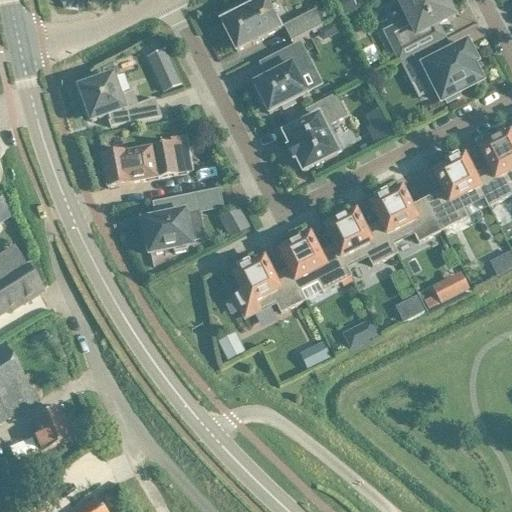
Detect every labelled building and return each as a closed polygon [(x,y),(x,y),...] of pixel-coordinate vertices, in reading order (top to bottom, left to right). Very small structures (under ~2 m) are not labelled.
[(391,45),(400,62),(438,43),(431,30),(441,24),(441,23),(448,20),(448,21),(452,19),(447,9),(446,5),(449,3),(447,0),(400,0),(398,1),(409,22),(391,31),(397,42),(398,45),(394,47),(392,44),(391,45)] [(222,24),(237,53),(252,45),(252,46),(267,38),(280,31),(265,2),(250,10),(249,8),(237,14),(238,16),(222,24)] [(283,27),(291,43),(323,27),(315,11),(283,27)] [(311,68),(299,46),(261,66),(271,85),(257,93),(269,115),(283,108),(284,111),(294,106),(292,103),(306,96),(296,76),(311,68)] [(458,95),(481,83),(472,66),(475,64),(466,46),(437,61),(430,47),(401,62),(413,85),(428,77),(442,103),(445,102),(447,105),(459,99),(458,95)] [(176,74),(159,82),(165,95),(182,87),(176,74)] [(110,129),(162,119),(155,101),(138,107),(133,93),(119,98),(113,79),(80,90),(91,123),(108,117),(111,123),(108,123),(110,129)] [(175,109),(202,103),(198,86),(171,92),(175,109)] [(288,151),(288,153),(292,151),(296,159),(293,161),(293,162),(296,161),(303,174),(338,157),(337,155),(342,152),(335,140),(330,142),(324,130),(347,118),(336,96),(286,122),(286,123),(293,120),(297,129),(284,136),(291,150),(288,151)] [(475,180),(484,198),(483,199),(488,209),(511,197),(511,193),(508,186),(511,183),(511,139),(510,136),(507,137),(505,133),(492,140),(494,144),(480,152),(490,172),(475,180)] [(103,157),(102,157),(108,189),(108,190),(110,190),(120,188),(144,183),(158,180),(188,173),(182,141),(103,157)] [(444,196),(428,204),(443,232),(467,220),(462,209),(483,199),(484,198),(475,180),(464,160),(460,162),(458,157),(444,164),(447,169),(434,175),(444,196)] [(371,207),(382,228),(391,246),(392,245),(413,234),(418,245),(443,232),(428,204),(412,212),(402,191),(389,198),(386,193),(373,200),(376,205),(371,207)] [(185,217),(198,214),(195,198),(154,206),(157,221),(143,224),(150,257),(173,252),(174,255),(188,252),(187,249),(191,248),(185,217)] [(2,200),(0,202),(0,228),(0,229),(13,221),(2,200)] [(325,230),(336,251),(345,269),(346,268),(367,258),(373,268),(398,256),(392,245),(391,246),(382,228),(366,236),(356,215),(341,222),(339,217),(326,224),(328,229),(325,230)] [(280,254),(290,275),(299,293),(301,292),(321,281),(327,292),(352,279),(346,268),(345,269),(336,251),(321,259),(310,238),(296,246),(293,241),(280,248),(282,252),(280,254)] [(511,250),(501,257),(510,273),(511,272),(511,250)] [(234,277),(242,293),(244,297),(236,301),(245,320),(275,305),(281,315),(306,302),(301,292),(299,293),(290,275),(275,282),(264,262),(251,268),(249,264),(236,270),(238,275),(234,277)] [(0,271),(0,270),(0,316),(13,308),(15,310),(43,292),(26,265),(5,278),(0,271)] [(439,303),(483,286),(475,267),(444,280),(448,289),(435,294),(439,303)] [(416,296),(406,306),(418,318),(428,309),(416,296)] [(355,329),(363,343),(388,330),(380,315),(355,329)] [(238,350),(254,342),(248,329),(231,337),(238,350)] [(319,364),(343,352),(335,336),(312,348),(319,364)] [(0,425),(38,402),(5,347),(0,350),(0,425)] [(33,435),(41,454),(71,442),(58,410),(35,420),(40,432),(33,435)] [(77,506),(69,511),(105,511),(97,500),(81,511),(77,506)]
